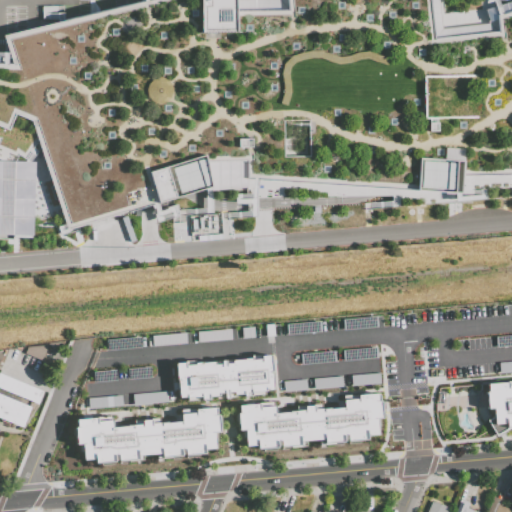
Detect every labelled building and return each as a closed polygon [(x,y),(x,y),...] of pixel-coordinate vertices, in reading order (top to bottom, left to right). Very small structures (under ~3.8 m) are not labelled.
[(142,0),(110,8),(76,17),(37,26),(0,34),(0,37),(1,40),(9,63),(11,69),(37,148),(50,188),(64,230),(130,211),(191,192),(208,187),(209,190),(223,190),(248,190),(249,198),(264,198),(351,196),(373,196),(390,196),(391,207),(511,196),(511,0),(508,0),(492,5),(492,0),(142,0)] [(0,62),(9,63),(11,69),(37,148),(50,188),(64,230),(54,230),(30,232),(0,233),(0,62)] [(26,347),(23,353),(40,359),(46,345),(26,347)] [(174,357),(273,349),(276,386),(253,388),(254,393),(202,397),(201,392),(177,394),(174,357)] [(0,375),(42,391),(37,404),(31,402),(21,427),(0,419),(0,375)] [(484,384),(505,382),(506,386),(511,385),(511,427),(504,428),(504,433),(494,439),(485,422),(492,418),(491,409),(486,409),(484,384)] [(237,406),(256,404),(257,408),(272,407),(273,413),(304,411),(303,406),(311,405),(312,410),(341,408),(340,399),(356,398),(355,394),(379,392),(381,419),(376,419),(377,436),(365,437),(365,440),(322,443),(322,440),(298,442),(298,445),(255,448),(255,445),(243,446),(241,428),(236,429),(234,412),(237,412),(237,406)] [(75,421),(96,419),(96,423),(111,422),(112,430),(133,428),(132,423),(149,422),(149,426),(180,424),(179,414),(193,413),(192,406),(216,405),(217,414),(220,414),(221,435),(215,435),(217,453),(203,454),(203,456),(160,459),(160,455),(135,457),(136,460),(94,463),(93,461),(82,461),(81,445),(74,445),(72,429),(75,428),(75,421)] [(492,496),(485,511),(511,511),(511,510),(499,505),(502,500),(492,496)] [(460,498),(454,511),(477,511),(467,508),(469,502),(460,498)] [(431,501),(426,511),(445,511),(448,507),(431,501)]
